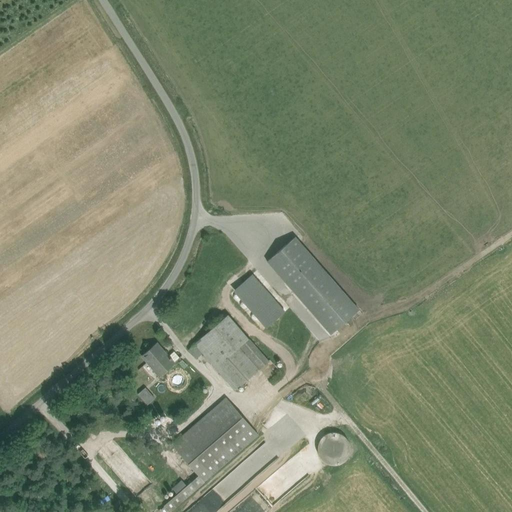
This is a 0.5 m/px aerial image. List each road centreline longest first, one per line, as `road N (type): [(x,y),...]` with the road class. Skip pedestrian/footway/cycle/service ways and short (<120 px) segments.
road 1 (unclassified): [(0,428),(143,304),(175,266),(189,232),(191,150),(178,114),(106,0)]
road 2 (track): [(511,236),(406,308),(369,317),(327,350),(318,371),(322,390),(422,511)]
